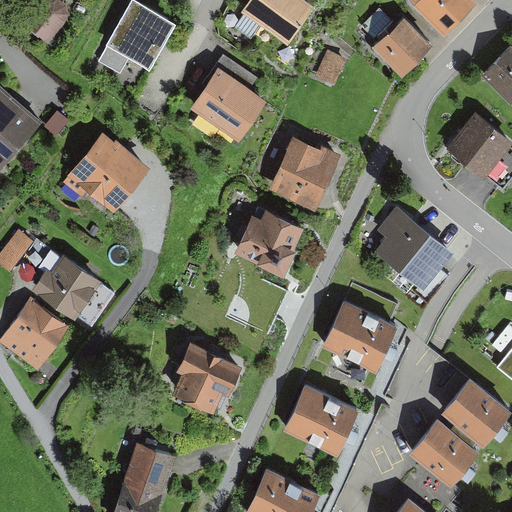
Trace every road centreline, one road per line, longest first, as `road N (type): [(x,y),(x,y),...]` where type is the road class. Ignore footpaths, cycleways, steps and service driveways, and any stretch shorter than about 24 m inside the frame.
road 1 (residential): [(403,130),(384,148),(216,511)]
road 2 (residential): [(33,422),(152,270)]
road 3 (residential): [(403,130),(420,95),(510,0)]
road 4 (residential): [(511,251),(425,176),(403,130)]
